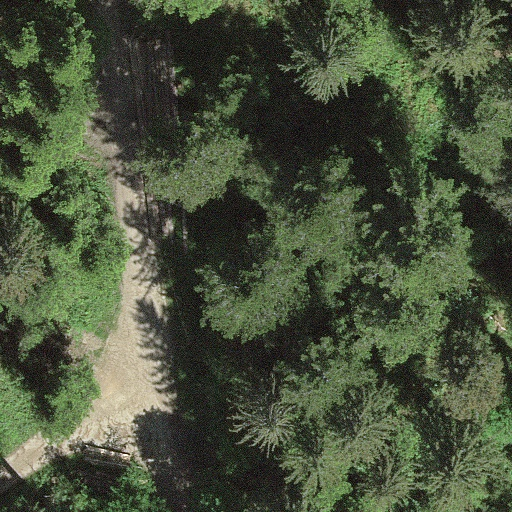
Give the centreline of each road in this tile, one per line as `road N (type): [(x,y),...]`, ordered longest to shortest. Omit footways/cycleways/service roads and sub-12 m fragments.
road 1 (track): [(147,382),(144,266),(104,0)]
road 2 (track): [(184,511),(147,382),(25,456)]
